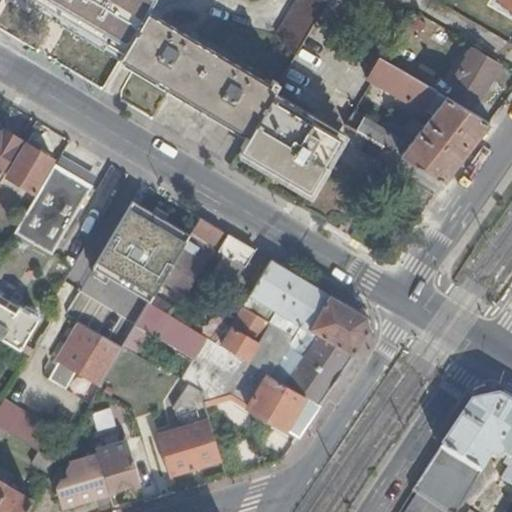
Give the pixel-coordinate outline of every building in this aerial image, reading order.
[(298,0),(277,36),(299,50),(316,21),(328,0),(298,0)] [(339,35),(359,0),(328,0),(316,21),(339,35)] [(147,11),(120,57),(249,134),(271,98),(280,83),(273,79),(270,85),(147,11)] [(478,99),(499,64),(471,48),(450,83),(478,99)] [(347,125),(443,181),(488,122),(378,57),(366,78),(419,108),(417,111),(425,116),(419,125),(417,124),(411,131),(387,118),(381,128),(364,117),(363,118),(354,113),(347,125)] [(249,134),(241,150),(309,188),(339,138),(271,98),(249,134)] [(0,170),(19,139),(0,128),(0,170)] [(51,159),(26,143),(6,177),(31,192),(51,159)] [(89,189),(53,167),(13,235),(50,257),(53,252),(89,189)] [(222,232),(197,217),(180,247),(156,288),(153,293),(156,294),(164,281),(185,294),(204,263),(200,261),(209,246),(213,249),(222,232)] [(156,288),(180,247),(156,232),(150,242),(142,237),(124,269),(129,272),(156,288)] [(253,250),(226,234),(216,251),(225,256),(220,264),(238,276),(253,250)] [(211,316),(200,333),(251,364),(269,375),(277,362),(292,371),(283,384),(319,405),(370,329),(366,317),(270,260),(250,294),(255,297),(276,309),(268,323),(246,311),(240,323),(261,335),(257,343),(236,330),(211,316)] [(129,272),(109,308),(134,324),(148,302),(153,293),(156,288),(129,272)] [(276,309),(255,297),(246,311),(268,323),(276,309)] [(94,300),(80,324),(120,348),(122,345),(134,324),(109,308),(94,300)] [(134,324),(122,345),(136,353),(150,329),(195,356),(181,380),(200,392),(203,401),(229,394),(234,397),(246,378),(244,377),(251,364),(200,333),(148,302),(134,324)] [(14,312),(0,303),(0,339),(28,356),(31,353),(48,324),(17,306),(14,312)] [(240,323),(236,330),(257,343),(261,335),(240,323)] [(120,348),(80,324),(58,361),(64,365),(72,370),(66,379),(64,383),(90,398),(96,388),(120,348)] [(150,329),(136,353),(146,359),(181,380),(195,356),(150,329)] [(277,362),(269,375),(283,384),(292,371),(277,362)] [(269,375),(251,364),(244,377),(246,378),(234,397),(246,405),(246,407),(284,430),(285,428),(298,436),(319,405),(283,384),(269,375)] [(72,370),(64,365),(58,375),(66,379),(72,370)] [(168,475),(220,458),(216,446),(203,401),(200,392),(184,382),(172,405),(179,427),(156,435),(168,475)] [(511,482),(511,400),(502,395),(472,400),(414,489),(419,492),(406,511),(473,511),(472,511),(470,511),(459,511),(466,502),(472,506),(494,471),(494,465),(498,457),(501,458),(504,454),(508,457),(504,463),(508,467),(502,476),(511,482)] [(11,435),(38,452),(40,450),(43,444),(16,427),(11,435)] [(126,440),(93,450),(95,456),(67,465),(63,473),(65,479),(59,481),(53,489),(59,509),(139,484),(126,440)] [(220,458),(225,477),(239,472),(230,442),(216,446),(220,458)] [(46,473),(52,460),(36,451),(29,463),(46,473)] [(0,511),(21,511),(29,500),(0,482),(0,511)]
